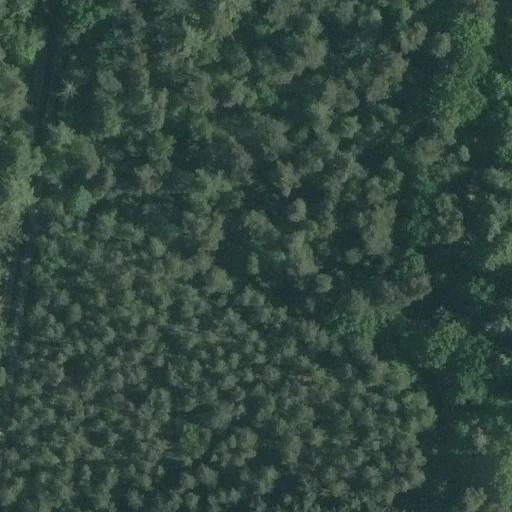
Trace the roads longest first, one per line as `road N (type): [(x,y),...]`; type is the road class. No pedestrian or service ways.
road 1 (track): [(20,165),(511,424)]
road 2 (track): [(497,0),(422,511)]
road 3 (track): [(44,0),(0,322)]
